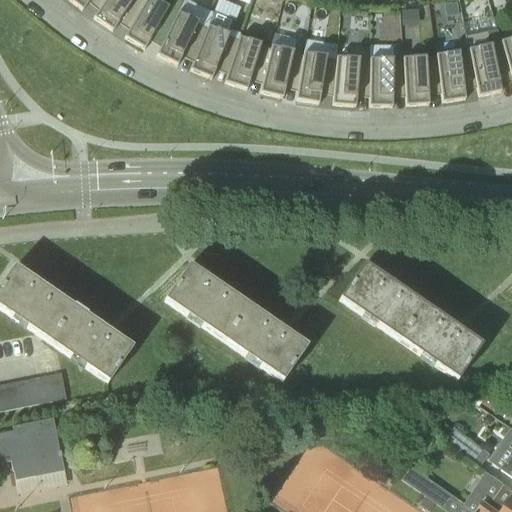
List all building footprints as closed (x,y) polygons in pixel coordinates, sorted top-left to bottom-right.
[(92,0),(94,0),(102,7),(107,0),(65,0),(82,13),(92,0)] [(122,19),(132,26),(147,2),(144,0),(107,0),(102,7),(93,21),(112,34),(122,19)] [(153,37),(163,43),(176,17),(167,12),(168,11),(149,0),(147,0),(147,2),(132,26),(124,40),(144,52),(153,37)] [(505,6),(503,0),(490,0),(494,10),(505,6)] [(458,17),(456,4),(443,6),(445,19),(458,17)] [(218,65),(229,69),(238,42),(228,39),(235,23),(213,14),(206,31),(196,57),(189,73),(211,81),(218,65)] [(185,52),(196,57),(206,31),(197,27),(198,25),(177,15),(176,17),(163,43),(156,58),(177,68),(185,52)] [(488,34),(465,39),(468,55),(474,83),(476,91),(478,99),(500,94),(498,85),(497,77),(509,74),(500,44),(497,32),(488,34)] [(252,75),(263,79),(270,52),(260,49),(261,47),(239,40),(238,42),(229,69),(224,85),(246,92),(252,75)] [(511,40),(500,44),(509,74),(511,85),(511,40)] [(286,83),(298,86),(303,58),(293,56),(293,54),(271,49),(270,52),(263,79),(259,95),(282,101),(286,83)] [(462,84),(474,83),(468,55),(459,57),(458,55),(435,58),(436,61),(439,88),(441,105),(464,102),(462,84)] [(321,89),(333,91),(336,63),(326,61),(326,59),(303,56),(303,58),(298,86),(295,103),(318,107),(321,89)] [(356,91),(369,93),(369,65),(359,64),(359,62),(336,60),(336,63),(333,91),(332,107),(355,109),(356,91)] [(427,89),(439,88),(436,61),(425,61),(425,60),(402,61),(402,64),(404,92),(405,109),(428,107),(427,89)] [(392,92),(404,92),(402,64),(392,64),(392,62),(369,62),(369,65),(369,93),(368,109),(391,110),(392,92)] [(397,343),(422,307),(363,267),(338,302),(397,343)] [(223,344),(247,309),(188,268),(163,304),(223,344)] [(0,312),(48,345),(73,309),(13,269),(0,287),(0,312)] [(481,348),(422,307),(397,343),(456,384),(481,348)] [(132,350),(73,309),(48,345),(107,386),(132,350)] [(306,349),(247,309),(223,344),(282,385),(306,349)] [(65,401),(60,375),(48,377),(53,403),(65,401)] [(42,405),(53,403),(48,377),(36,380),(42,405)] [(25,382),(30,408),(42,405),(36,380),(25,382)] [(13,384),(18,410),(30,408),(25,382),(13,384)] [(7,412),(18,410),(13,384),(2,387),(7,412)] [(497,403),(494,400),(487,395),(479,405),(490,413),(497,403)] [(53,425),(0,435),(0,465),(11,463),(15,482),(63,472),(53,425)] [(458,454),(478,469),(487,457),(452,431),(444,443),(458,454)] [(511,452),(498,472),(509,479),(511,480),(511,452)] [(441,508),(449,497),(409,469),(401,481),(421,495),(441,508)] [(485,507),(482,504),(476,511),(511,511),(511,496),(511,494),(511,491),(501,485),(485,507)] [(425,498),(419,507),(426,511),(429,511),(434,505),(425,498)]
